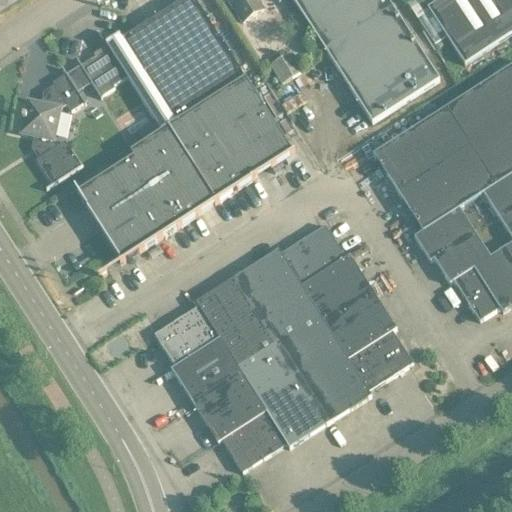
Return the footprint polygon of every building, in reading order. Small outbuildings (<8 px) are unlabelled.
[(168,129),(244,80),(193,0),(184,0),(121,41),(119,37),(105,46),(110,53),(97,62),(94,58),(80,67),(100,99),(114,90),(113,88),(127,79),(129,83),(100,101),(97,97),(95,98),(93,95),(86,100),(88,103),(87,103),(90,108),(86,110),(92,120),(135,92),(161,133),(168,129)] [(227,0),(229,3),(243,23),(263,11),(255,0),(227,0)] [(291,0),(325,52),(372,125),(439,82),(392,9),(386,0),(291,0)] [(511,0),(442,0),(428,10),(465,66),(511,34),(511,0)] [(291,52),(269,66),(280,85),(303,72),(291,52)] [(511,176),(511,67),(373,157),(422,234),(460,210),(460,211),(483,196),(483,195),(511,176)] [(23,120),(20,135),(36,139),(34,147),(35,151),(40,159),(36,161),(52,188),(81,169),(64,143),(57,147),(54,141),(60,110),(66,106),(71,113),(85,104),(66,76),(53,85),(55,89),(48,93),(45,96),(43,105),(27,102),(24,117),(22,116),(22,120),(23,120)] [(244,80),(168,129),(216,205),(295,155),(294,154),(292,155),(244,80)] [(286,111),(305,103),(300,93),(282,102),(286,111)] [(161,133),(161,134),(74,190),(86,210),(91,207),(127,262),(130,264),(133,264),(136,262),(138,259),(137,256),(216,205),(168,129),(161,133)] [(370,159),(350,171),(356,181),(376,169),(370,159)] [(511,176),(483,195),(483,196),(498,219),(511,210),(511,176)] [(483,196),(460,211),(475,235),(490,258),(502,251),(511,244),(511,241),(498,219),(483,196)] [(422,234),(414,239),(430,264),(433,261),(434,262),(434,261),(475,235),(460,211),(460,210),(422,234)] [(511,210),(498,219),(511,241),(511,210)] [(345,260),(325,227),(302,242),(323,275),(345,260)] [(490,258),(475,235),(434,261),(434,262),(449,286),(453,283),(474,270),(474,269),(490,258)] [(302,242),(280,256),(301,289),(323,275),(302,242)] [(511,244),(502,251),(511,267),(511,244)] [(511,267),(502,251),(490,258),(474,269),(474,270),(500,311),(499,311),(502,315),(511,307),(511,267)] [(278,252),(236,278),(278,343),(319,317),(301,289),(280,256),(278,252)] [(323,275),(301,289),(319,317),(324,325),(373,294),(349,257),(345,260),(323,275)] [(500,311),(474,270),(453,283),(479,323),(499,311),(500,311)] [(278,343),(236,278),(196,304),(198,308),(199,308),(219,340),(237,369),(278,343)] [(396,331),(373,294),(324,325),(347,362),(369,347),(392,333),(392,334),(396,331)] [(199,308),(198,308),(154,337),(174,369),(175,369),(219,340),(199,308)] [(319,317),(278,343),(330,425),(371,398),(368,394),(368,395),(347,362),(324,325),(319,317)] [(413,366),(392,334),(392,333),(369,347),(390,380),(413,366)] [(175,369),(174,369),(170,371),(194,408),(243,377),(237,369),(219,340),(175,369)] [(330,425),(278,343),(237,369),(243,377),(266,413),(287,446),(286,447),(289,451),(330,425)] [(390,380),(369,347),(347,362),(368,395),(368,394),(390,380)] [(243,377),(194,408),(217,445),(221,443),(221,442),(266,413),(243,377)] [(287,446),(266,413),(221,442),(221,443),(242,475),(286,447),(287,446)]
